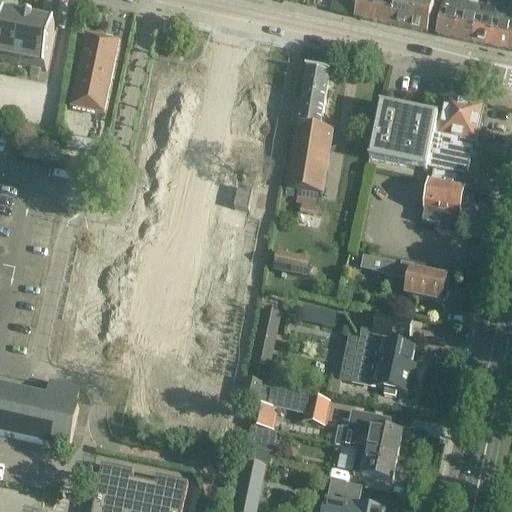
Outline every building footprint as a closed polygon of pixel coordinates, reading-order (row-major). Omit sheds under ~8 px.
[(357,0),(354,18),(353,21),(371,25),(376,0),(357,0)] [(376,0),(371,25),(389,29),(395,0),(376,0)] [(395,0),(389,29),(408,33),(414,0),(395,0)] [(414,0),(408,33),(426,37),(434,0),(431,0),(414,0)] [(442,3),(435,39),(454,42),(461,7),(459,6),(460,3),(450,1),(450,4),(442,3)] [(461,7),(454,42),(471,46),(478,10),(476,10),(477,6),(468,4),(467,8),(461,7)] [(478,10),(471,46),(489,50),(497,14),(494,14),(495,10),(487,8),(486,12),(478,10)] [(497,14),(489,50),(506,53),(511,28),(511,13),(504,12),(504,16),(497,14)] [(4,21),(0,39),(0,67),(29,73),(28,80),(38,82),(39,75),(44,76),(53,31),(4,21)] [(85,39),(69,113),(103,120),(119,46),(85,39)] [(168,101),(166,113),(185,118),(188,105),(193,78),(174,74),(168,101)] [(294,129),(293,130),(283,194),(299,197),(297,209),(316,212),(318,200),(322,201),(333,136),(320,134),(329,80),(306,76),(297,130),(294,129)] [(188,105),(185,118),(204,122),(207,109),(212,82),(193,78),(188,105)] [(207,109),(204,122),(223,126),(226,113),(232,87),(212,82),(207,109)] [(226,113),(223,126),(242,130),(251,91),(232,87),(226,113)] [(251,91),(242,130),(262,134),(270,95),(251,91)] [(432,177),(430,184),(463,192),(464,183),(467,183),(482,112),(446,105),(442,124),(379,111),(368,165),(426,177),(426,176),(432,177)] [(23,140),(19,159),(87,174),(91,154),(23,140)] [(166,141),(163,157),(181,161),(185,145),(166,141)] [(141,152),(137,169),(178,178),(181,161),(163,157),(141,152)] [(223,168),(218,187),(238,192),(252,195),(259,196),(263,177),(223,168)] [(137,169),(134,186),(174,195),(178,178),(137,169)] [(465,192),(463,192),(430,184),(428,184),(422,216),(423,216),(421,226),(437,230),(436,238),(454,242),(456,234),(457,234),(458,230),(457,230),(461,209),(466,207),(467,200),(464,196),(465,192)] [(134,186),(130,203),(171,212),(174,195),(134,186)] [(238,192),(232,218),(246,221),(252,195),(238,192)] [(130,203),(126,220),(167,229),(171,212),(130,203)] [(126,220),(123,237),(143,241),(163,246),(167,229),(126,220)] [(212,223),(208,242),(247,250),(251,231),(212,223)] [(102,233),(99,250),(139,258),(143,241),(123,237),(102,233)] [(208,242),(204,261),(243,270),(247,250),(208,242)] [(99,250),(95,267),(136,275),(139,258),(99,250)] [(273,276),(309,283),(312,263),(277,256),(273,276)] [(411,270),(368,262),(362,260),(360,272),(388,278),(387,280),(407,284),(403,300),(441,308),(442,305),(445,304),(447,296),(444,293),(446,282),(410,275),(411,270)] [(204,261),(200,281),(239,289),(243,270),(204,261)] [(95,267),(91,284),(132,292),(136,275),(95,267)] [(200,281),(196,300),(235,308),(239,289),(200,281)] [(91,284),(88,301),(129,309),(132,292),(91,284)] [(196,300),(192,319),(231,327),(235,308),(196,300)] [(88,301),(84,318),(125,326),(129,309),(88,301)] [(263,310),(251,371),(268,375),(280,314),(263,310)] [(84,318),(81,335),(85,336),(121,343),(125,326),(84,318)] [(192,319),(188,338),(227,346),(231,327),(192,319)] [(414,354),(412,353),(414,345),(408,343),(411,328),(377,321),(373,338),(362,335),(351,388),(384,394),(383,400),(395,402),(396,397),(410,400),(414,381),(409,380),(414,354)] [(85,336),(82,350),(100,354),(118,357),(121,343),(85,336)] [(144,349),(136,388),(155,392),(163,353),(144,349)] [(82,350),(78,365),(97,369),(100,354),(82,350)] [(163,353),(155,392),(174,397),(182,357),(163,353)] [(182,357),(174,397),(193,401),(202,362),(182,357)] [(202,362),(193,401),(212,405),(221,366),(202,362)] [(242,383),(236,407),(253,411),(254,411),(257,411),(257,409),(261,388),(262,387),(244,383),(242,383)] [(0,439),(67,455),(78,410),(75,409),(78,394),(49,387),(46,403),(0,392),(0,439)] [(261,388),(257,409),(273,413),(274,413),(277,414),(304,419),(307,401),(310,402),(311,398),(261,388)] [(322,430),(327,405),(310,402),(307,401),(304,419),(302,426),(322,430)] [(257,411),(253,431),(273,435),(277,414),(274,413),(273,413),(257,409),(257,411)] [(350,417),(343,452),(356,454),(364,456),(396,463),(401,439),(386,436),(388,424),(350,417)] [(246,452),(244,465),(268,470),(271,457),(246,452)] [(396,463),(364,456),(356,454),(351,478),(360,480),(360,481),(392,487),(396,463)] [(244,469),(234,511),(255,511),(263,473),(244,469)] [(181,511),(186,487),(155,481),(153,488),(130,483),(131,476),(100,470),(91,511),(181,511)] [(324,501),(321,511),(367,511),(357,510),(360,492),(329,486),(326,502),(324,501)]
